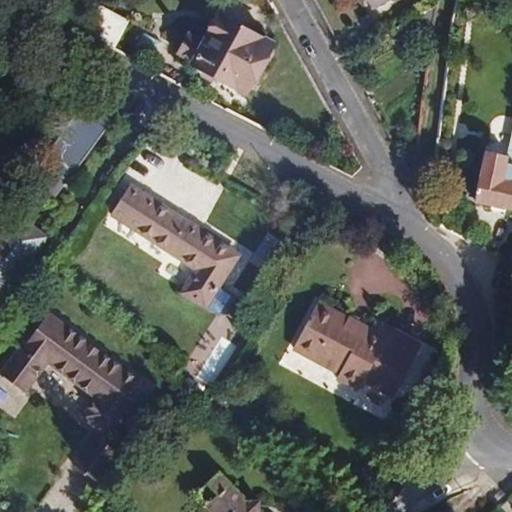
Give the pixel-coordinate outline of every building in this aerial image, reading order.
[(101,7),(86,34),(114,49),(128,21),(101,7)] [(272,43),(219,14),(203,42),(189,34),(178,54),(193,61),(191,64),(245,93),(272,43)] [(106,117),(85,101),(41,162),(62,178),(106,117)] [(511,151),(508,151),(507,155),(485,151),(474,201),(511,208),(511,151)] [(25,184),(47,200),(62,178),(41,162),(25,184)] [(240,255),(130,185),(110,215),(195,270),(180,294),(204,310),(240,255)] [(0,295),(43,238),(15,217),(0,237),(0,295)] [(318,302),(293,349),(339,373),(336,379),(358,390),(363,381),(394,397),(421,345),(375,321),(370,329),(318,302)] [(151,385),(49,308),(0,372),(28,393),(50,363),(125,419),(151,385)] [(214,386),(235,345),(220,337),(199,378),(214,386)] [(432,391),(446,397),(453,378),(439,373),(432,391)] [(247,500),(219,471),(195,495),(211,511),(260,511),(260,500),(247,500)]
